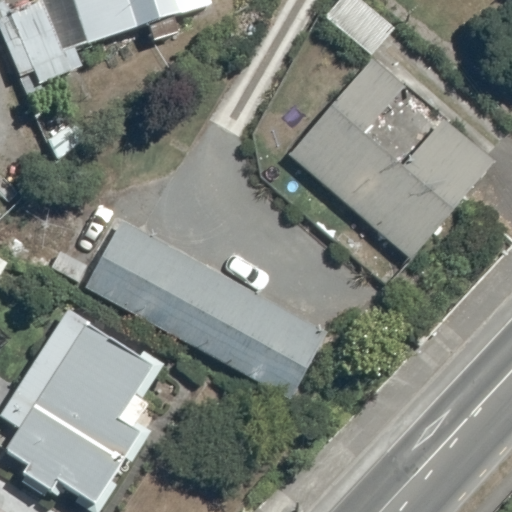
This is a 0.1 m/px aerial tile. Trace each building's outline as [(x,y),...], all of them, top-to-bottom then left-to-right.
[(84,72),(74,48),(63,53),(42,0),(38,0),(10,12),(5,1),(0,2),(0,29),(28,95),(84,72)] [(75,0),(90,44),(148,25),(154,42),(180,33),(174,17),(213,5),(211,0),(75,0)] [(340,0),(325,18),(372,57),(396,29),(361,0),(340,0)] [(372,61),(289,157),(411,261),(495,165),(444,120),(402,168),(365,135),(405,89),(372,61)] [(122,222),(85,289),(291,402),(328,334),(122,222)] [(52,494),(58,484),(80,497),(76,504),(89,511),(101,511),(117,487),(111,483),(126,460),(132,463),(152,432),(137,424),(150,405),(143,400),(165,365),(144,353),(140,358),(90,327),(92,325),(87,322),(88,321),(70,310),(0,416),(0,418),(19,430),(5,452),(27,467),(22,475),(52,494)]
